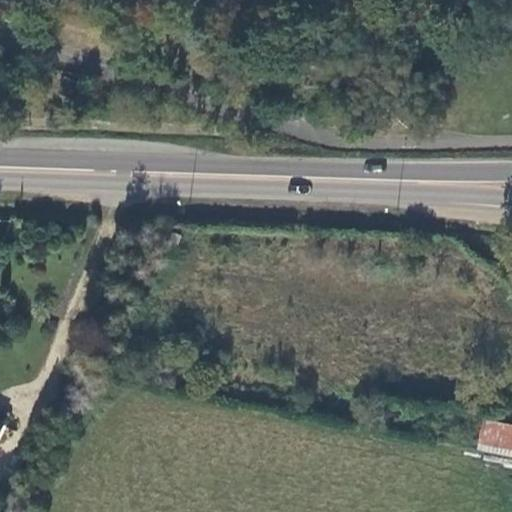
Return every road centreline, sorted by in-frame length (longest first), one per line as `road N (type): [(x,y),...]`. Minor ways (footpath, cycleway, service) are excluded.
road 1 (primary): [(0,179),(511,200)]
road 2 (primary): [(511,172),(0,159)]
